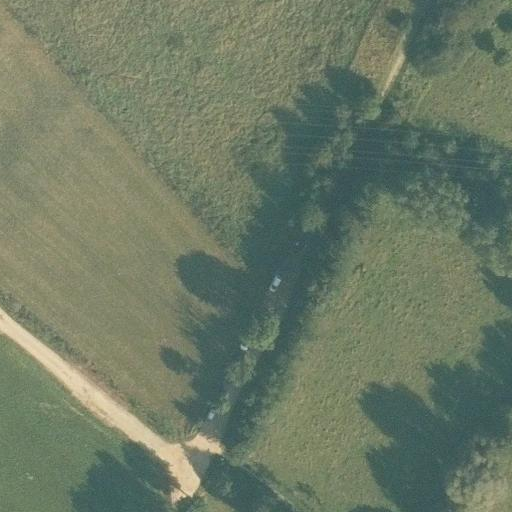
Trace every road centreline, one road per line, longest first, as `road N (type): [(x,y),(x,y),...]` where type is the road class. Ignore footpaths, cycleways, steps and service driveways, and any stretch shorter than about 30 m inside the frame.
road 1 (track): [(211,452),(436,0)]
road 2 (track): [(197,478),(0,323)]
